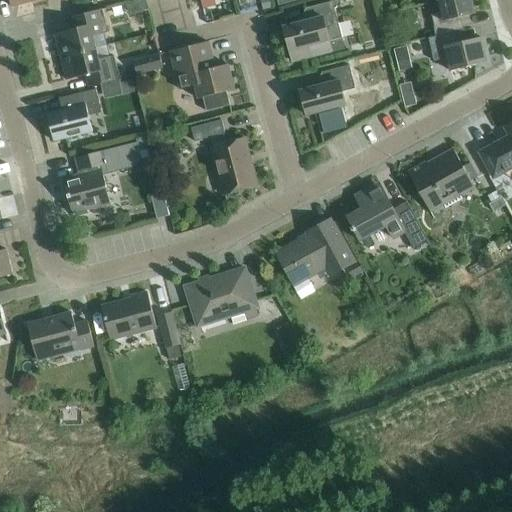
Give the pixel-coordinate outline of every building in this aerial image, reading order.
[(148,10),(145,0),(140,0),(130,3),(133,14),(148,10)] [(201,0),(204,8),(216,5),(214,0),(201,0)] [(269,0),(260,0),(263,10),(271,8),(269,0)] [(472,0),(441,0),(439,1),(442,12),(432,15),(437,36),(464,29),(462,17),(476,14),(472,0)] [(344,41),(339,25),(333,2),(306,9),(309,20),(284,27),(291,52),(293,61),(333,51),(331,44),(344,41)] [(61,57),(96,48),(93,37),(109,33),(103,10),(72,17),(75,29),(55,34),(61,57)] [(459,43),(456,31),(429,38),(435,61),(448,58),(451,71),(488,62),(481,37),(459,43)] [(398,32),(387,35),(390,46),(401,43),(398,32)] [(216,68),(210,42),(171,51),(180,90),(195,86),(199,99),(204,98),(207,110),(231,104),(227,91),(235,90),(229,65),(216,68)] [(408,47),(394,50),(399,73),(412,70),(408,47)] [(96,48),(61,57),(67,80),(86,75),(89,87),(120,79),(114,56),(99,60),(96,48)] [(133,62),(136,75),(164,68),(161,56),(133,62)] [(343,92),(356,89),(350,65),(323,72),(326,84),(301,91),(307,115),(346,105),(343,92)] [(132,80),(119,83),(123,95),(135,92),(132,80)] [(96,89),(69,96),(72,108),(47,114),(54,141),(93,131),(89,116),(102,113),(96,89)] [(415,94),(404,97),(406,108),(417,105),(415,94)] [(340,109),(320,114),(325,134),(345,128),(340,109)] [(211,138),(213,148),(225,195),(256,186),(244,139),(227,144),(224,134),(225,134),(222,120),(192,128),(195,142),(211,138)] [(511,123),(506,127),(511,138),(504,143),(503,141),(481,153),(494,177),(511,167),(511,123)] [(137,144),(106,151),(77,158),(80,172),(79,177),(64,181),(69,198),(70,198),(75,217),(89,213),(88,208),(111,203),(105,179),(155,166),(148,137),(136,140),(137,144)] [(471,181),(479,177),(471,163),(464,167),(455,151),(430,165),(427,161),(408,172),(430,211),(444,203),(446,208),(463,199),(460,194),(474,186),(471,181)] [(58,169),(74,163),(70,154),(55,159),(58,169)] [(414,249),(429,241),(408,202),(394,209),(381,187),(358,199),(364,211),(349,219),(359,239),(382,226),(387,227),(393,238),(404,232),(414,249)] [(174,213),(169,189),(155,192),(160,216),(174,213)] [(500,198),(488,205),(492,212),(503,206),(500,198)] [(129,212),(118,214),(121,224),(131,221),(129,212)] [(299,241),(276,254),(293,285),(326,267),(335,262),(340,271),(341,270),(356,262),(331,219),(328,220),(307,232),(302,235),(298,238),(299,241)] [(0,278),(13,275),(7,249),(0,250),(0,278)] [(357,263),(343,271),(348,279),(362,272),(357,263)] [(247,320),(259,316),(257,309),(258,308),(246,268),(232,272),(233,274),(211,281),(209,276),(199,280),(200,283),(186,287),(198,327),(231,317),(231,315),(244,311),(247,320)] [(111,339),(157,327),(148,292),(131,297),(132,300),(102,308),(111,339)] [(184,355),(172,310),(158,314),(166,346),(167,346),(171,359),(184,355)] [(348,314),(348,318),(350,321),(354,322),(358,319),(358,315),(355,311),(351,311),(348,314)] [(81,350),(95,347),(88,321),(75,325),(72,312),(28,324),(38,361),(54,357),(52,351),(79,344),(81,350)] [(298,335),(284,343),(292,357),(306,349),(298,335)]
